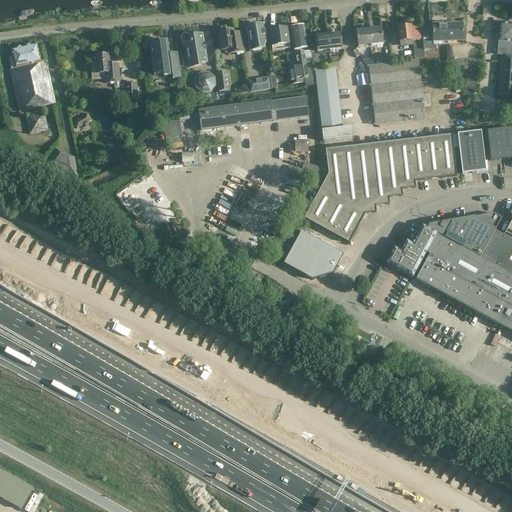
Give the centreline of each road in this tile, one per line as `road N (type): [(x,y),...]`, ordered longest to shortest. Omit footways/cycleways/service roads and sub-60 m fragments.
road 1 (motorway): [(470,511),(0,246)]
road 2 (motorway): [(0,275),(359,511)]
road 3 (residential): [(0,38),(389,0)]
road 4 (motorway): [(0,331),(339,511)]
road 5 (motorway): [(0,353),(335,511)]
road 6 (residential): [(511,190),(419,209),(374,242),(328,303)]
road 7 (unclassified): [(511,405),(328,303)]
road 8 (unclassified): [(0,445),(119,511)]
